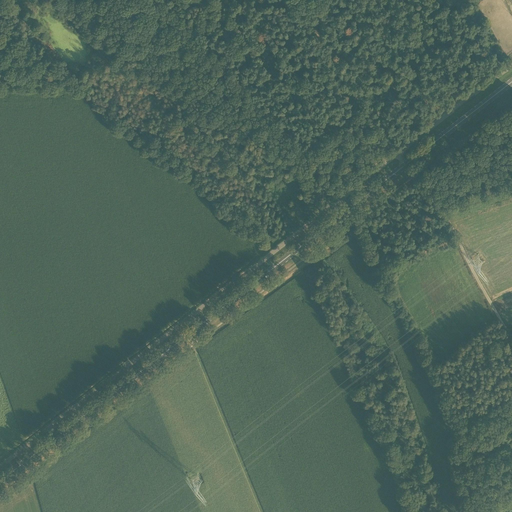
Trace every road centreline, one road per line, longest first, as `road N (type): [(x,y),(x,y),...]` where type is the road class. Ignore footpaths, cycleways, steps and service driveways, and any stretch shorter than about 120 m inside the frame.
road 1 (unclassified): [(0,465),(511,65)]
road 2 (primary): [(0,481),(404,165)]
road 3 (unclassified): [(511,340),(447,219),(404,165)]
road 4 (track): [(261,511),(181,323)]
road 5 (track): [(404,165),(293,0)]
road 6 (primary): [(404,165),(511,82)]
